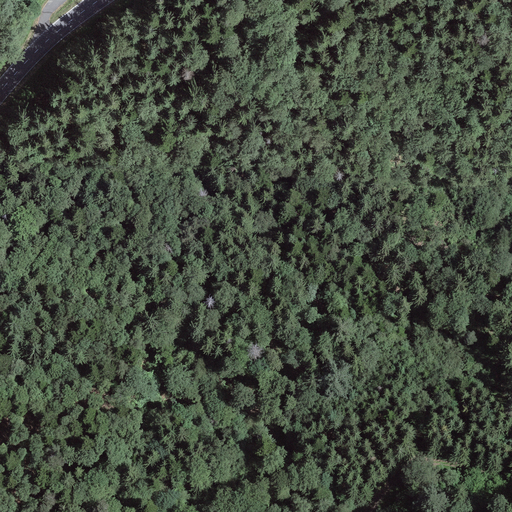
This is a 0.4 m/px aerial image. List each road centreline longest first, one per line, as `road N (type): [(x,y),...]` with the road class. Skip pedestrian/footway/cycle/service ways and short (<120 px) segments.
road 1 (track): [(511,478),(419,465),(371,511)]
road 2 (secondary): [(99,0),(41,45),(0,92)]
